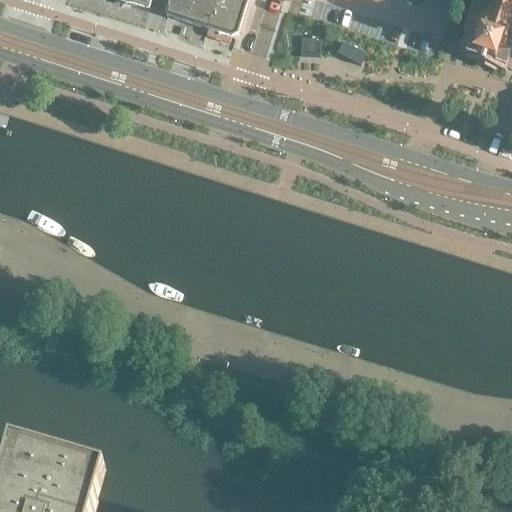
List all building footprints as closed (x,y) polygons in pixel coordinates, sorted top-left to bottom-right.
[(110,0),(110,1),(149,14),(152,0),(110,0)] [(171,0),(168,18),(189,25),(196,0),(171,0)] [(196,0),(189,25),(209,32),(218,0),(196,0)] [(218,0),(209,32),(232,39),(234,38),(238,37),(249,0),(218,0)] [(511,0),(478,0),(472,18),(468,16),(464,28),(468,29),(459,55),(468,58),(467,61),(476,64),(475,66),(495,73),(496,71),(506,74),(507,71),(511,73),(511,0)] [(301,80),(317,85),(322,70),(306,65),(301,80)] [(362,79),(339,72),(335,83),(358,91),(362,79)] [(14,477),(4,511),(95,511),(98,502),(14,477)]
